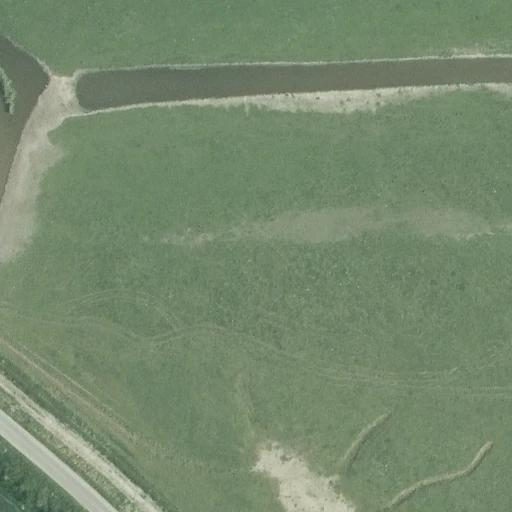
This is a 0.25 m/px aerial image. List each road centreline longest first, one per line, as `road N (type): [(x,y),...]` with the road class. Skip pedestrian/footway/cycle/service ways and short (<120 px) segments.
road 1 (track): [(152,511),(0,377)]
road 2 (unclassified): [(102,511),(0,423)]
